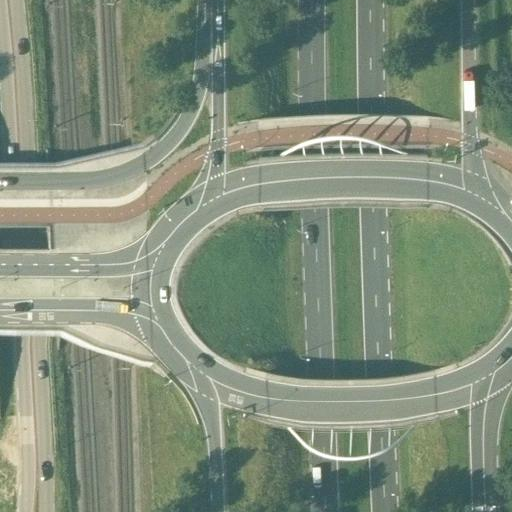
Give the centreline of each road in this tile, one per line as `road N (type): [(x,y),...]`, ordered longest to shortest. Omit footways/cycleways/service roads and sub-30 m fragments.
road 1 (secondary): [(40,511),(14,0)]
road 2 (primary): [(308,0),(324,511)]
road 3 (primary): [(380,511),(366,0)]
road 4 (secondary): [(0,23),(21,511)]
road 5 (primary): [(212,0),(196,95),(175,132),(142,163),(87,182),(0,181)]
road 6 (secondary): [(214,380),(248,394),(361,403),(461,393),(489,377)]
road 7 (secondary): [(484,200),(432,183),(349,179),(219,198)]
road 8 (primary): [(484,200),(472,145),(470,0)]
road 9 (primary): [(214,0),(219,198)]
road 10 (secondary): [(155,260),(0,265)]
road 11 (secondary): [(0,311),(154,315)]
road 12 (primary): [(486,511),(489,377)]
road 13 (primary): [(214,380),(223,511)]
